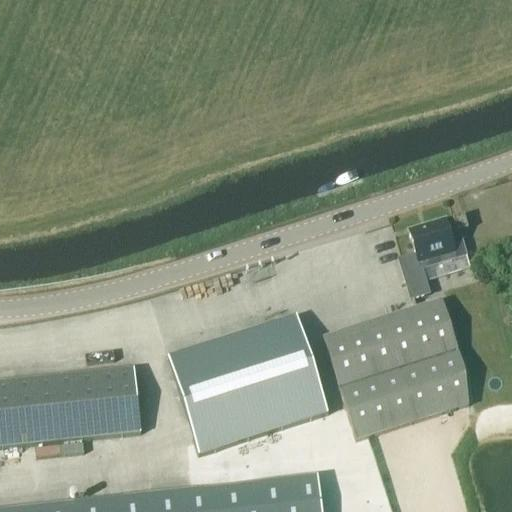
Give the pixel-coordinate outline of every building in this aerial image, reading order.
[(468,231),(464,217),(452,221),(457,235),(468,231)] [(451,244),(445,223),(408,234),(415,257),(397,262),(409,304),(430,298),(422,272),(456,262),(456,261),(466,259),(461,241),(451,244)] [(323,341),(355,444),(468,408),(464,375),(441,303),(323,341)] [(326,417),(295,321),(168,362),(199,458),(326,417)] [(0,451),(141,437),(134,372),(0,386),(0,451)] [(319,511),(316,480),(27,511),(319,511)]
